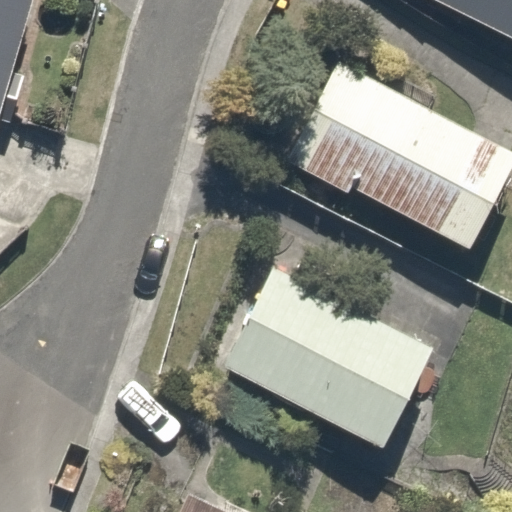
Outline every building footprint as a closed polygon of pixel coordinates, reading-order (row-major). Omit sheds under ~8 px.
[(0,0),(0,101),(30,0),(0,0)] [(511,0),(422,0),(511,43),(511,0)] [(460,250),(511,149),(331,60),(281,161),(460,250)] [(371,446),(424,347),(270,264),(217,363),(371,446)] [(236,511),(178,487),(166,511),(236,511)]
